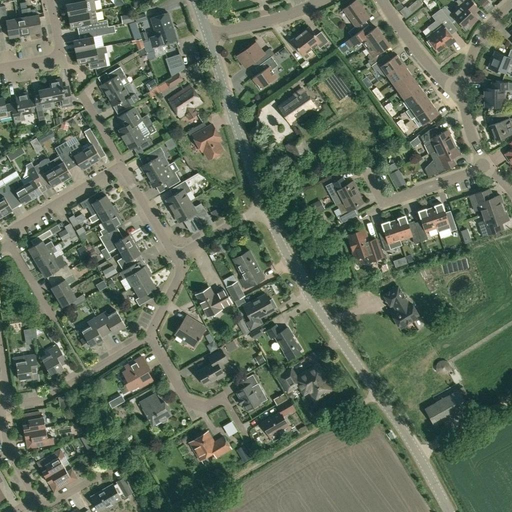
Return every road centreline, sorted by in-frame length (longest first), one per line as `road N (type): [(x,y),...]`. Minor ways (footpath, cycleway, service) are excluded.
road 1 (residential): [(378,395),(262,211)]
road 2 (residential): [(262,211),(207,35)]
road 3 (residential): [(0,407),(43,399),(150,334)]
road 4 (residential): [(240,428),(223,406),(202,411),(186,404),(150,334)]
road 5 (residential): [(9,246),(14,225),(118,170)]
road 6 (unclassified): [(449,511),(378,395)]
road 7 (residential): [(463,89),(435,77),(380,0)]
road 8 (residential): [(207,35),(271,23),(324,0)]
